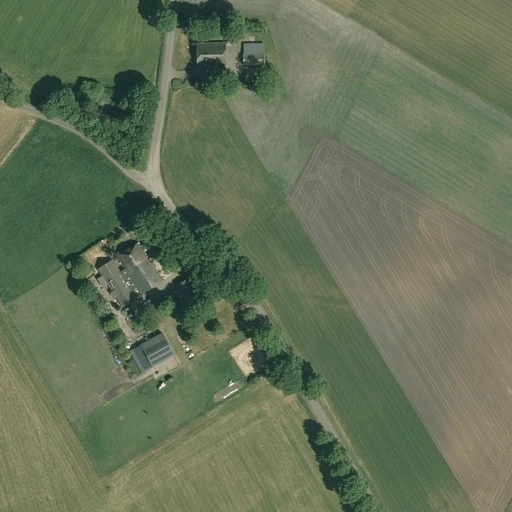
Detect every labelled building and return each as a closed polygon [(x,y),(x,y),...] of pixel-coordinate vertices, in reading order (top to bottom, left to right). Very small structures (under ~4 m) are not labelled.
[(198,67),(225,66),(225,44),(197,44),(198,67)] [(244,66),(265,66),(264,44),(243,44),(244,66)] [(121,270),(139,296),(161,281),(143,253),(145,252),(145,251),(150,249),(150,247),(147,243),(146,243),(141,246),(139,242),(116,257),(124,268),(121,270)] [(139,296),(121,270),(119,272),(111,260),(97,270),(111,290),(110,293),(112,297),(116,298),(122,307),(139,296)] [(191,308),(204,299),(190,277),(176,286),(191,308)] [(130,352),(142,374),(174,356),(162,334),(130,352)]
